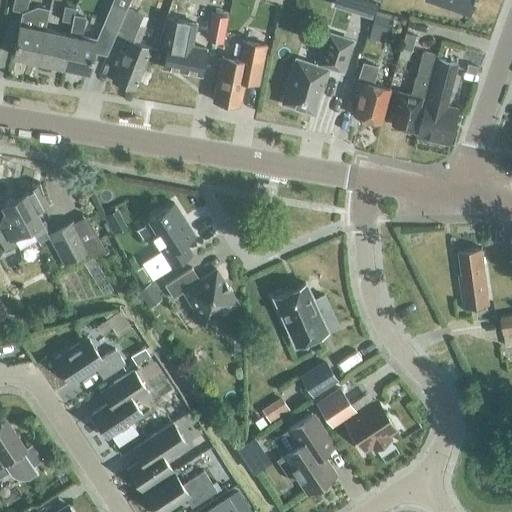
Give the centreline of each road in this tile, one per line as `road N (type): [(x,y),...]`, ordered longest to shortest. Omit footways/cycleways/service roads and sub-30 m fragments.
road 1 (secondary): [(0,118),(361,180)]
road 2 (residential): [(422,477),(446,435),(445,408),(377,316),(363,255),(361,180)]
road 3 (residential): [(117,511),(31,387),(0,389)]
road 4 (secondary): [(458,196),(511,38)]
